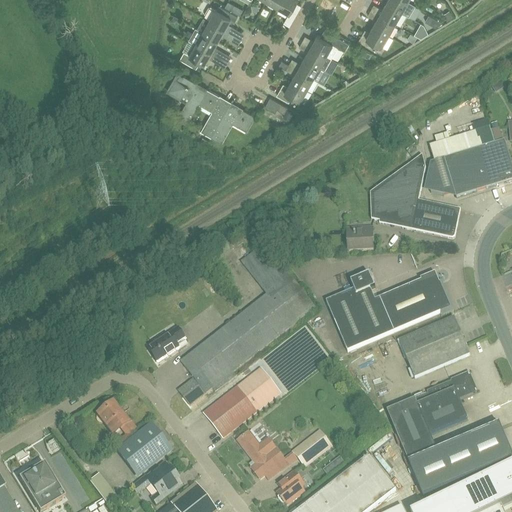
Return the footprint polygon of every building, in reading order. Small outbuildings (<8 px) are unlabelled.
[(295,2),(296,0),(280,0),(277,7),(289,14),(284,22),(290,26),(302,5),(295,2)] [(387,0),(386,3),(401,12),(408,1),(406,0),(387,0)] [(374,4),(371,10),(395,24),(401,12),(386,3),(382,9),(374,4)] [(208,21),(232,35),(235,29),(227,24),(228,22),(229,23),(230,23),(231,23),(233,23),(234,22),(235,21),(237,17),(219,6),(217,10),(215,9),(211,6),(208,7),(204,13),(205,17),(209,19),(208,21)] [(376,20),(373,26),(388,35),(395,24),(371,10),(368,15),(376,20)] [(203,18),(197,29),(202,32),(217,41),(220,35),(229,40),(232,35),(208,21),(203,18)] [(436,27),(443,22),(435,18),(431,24),(436,27)] [(381,47),(388,35),(373,26),(369,32),(365,30),(358,41),(370,48),(373,42),(381,47)] [(202,32),(195,43),(219,57),(222,52),(214,47),(217,41),(202,32)] [(305,36),(302,41),(332,58),(338,47),(317,34),(313,41),(305,36)] [(335,36),(332,42),(345,50),(349,44),(335,36)] [(319,66),(325,70),(332,58),(302,41),(299,46),(307,52),(304,57),(319,66)] [(216,63),(219,57),(195,43),(189,55),(185,52),(180,60),(195,68),(199,61),(204,64),(207,58),(216,63)] [(313,78),(319,66),(304,57),(300,63),(292,58),(289,64),(313,78)] [(294,74),(290,80),(306,89),(313,78),(289,64),(285,69),(294,74)] [(178,119),(187,124),(207,89),(184,75),(183,76),(176,73),(173,79),(175,80),(168,91),(181,99),(183,94),(190,98),(178,119)] [(299,101),(306,89),(290,80),(287,86),(282,83),(276,95),(288,102),(291,96),(299,101)] [(201,132),(210,137),(230,102),(207,89),(187,124),(199,103),(213,111),(201,132)] [(277,109),(284,113),(287,109),(287,107),(270,97),(265,107),(275,113),(277,109)] [(246,130),(254,116),(230,102),(210,137),(220,143),(233,122),(246,130)] [(283,117),(289,121),(293,113),(291,112),(287,109),(283,117)] [(456,198),(511,180),(511,163),(505,140),(495,143),(490,127),(450,139),(448,133),(435,137),(436,143),(429,145),(434,162),(431,164),(425,191),(456,198)] [(454,239),(460,210),(419,201),(426,168),(423,157),(422,155),(370,193),(371,219),(379,221),(379,223),(454,239)] [(348,250),(373,249),(372,227),(347,229),(348,250)] [(266,244),(241,262),(266,296),(181,362),(194,380),(205,394),(316,309),(266,244)] [(348,353),(451,309),(435,273),(421,280),(422,281),(376,301),(371,291),(375,289),(371,280),(367,281),(365,277),(351,283),(354,291),(326,303),(348,353)] [(415,378),(470,355),(454,318),(399,341),(415,378)] [(177,345),(186,340),(178,328),(148,348),(158,363),(180,349),(177,345)] [(222,439),(257,412),(273,400),(268,394),(275,389),(268,381),(262,386),(254,375),(204,414),(222,439)] [(437,452),(430,436),(468,420),(459,399),(472,393),(474,388),(469,376),(452,383),(452,382),(427,392),(428,394),(387,412),(409,464),(437,452)] [(194,380),(179,392),(190,406),(205,394),(194,380)] [(106,423),(113,432),(120,427),(127,436),(118,443),(122,448),(118,451),(136,475),(168,450),(150,426),(139,435),(134,428),(122,414),(120,415),(112,405),(100,415),(100,419),(102,422),(106,423)] [(511,455),(500,426),(437,452),(409,464),(424,499),(511,462),(511,455)] [(288,464),(276,449),(268,438),(259,445),(249,432),(237,441),(255,465),(251,469),(260,481),(278,466),(281,470),(288,464)] [(320,432),(294,452),(305,467),(331,446),(320,432)] [(368,511),(396,491),(369,457),(298,511),(368,511)] [(345,464),(340,457),(334,462),(339,469),(345,464)] [(38,511),(42,511),(65,498),(44,464),(33,470),(31,467),(27,469),(29,473),(19,479),(38,511)] [(167,469),(163,464),(146,478),(145,476),(131,487),(137,494),(151,483),(159,493),(152,499),(156,504),(172,492),(168,487),(178,479),(169,468),(167,469)] [(285,503),(287,506),(304,492),(300,487),(304,484),(294,472),(278,485),(282,490),(278,494),(280,497),(278,498),(283,505),(285,503)] [(5,487),(0,477),(0,511),(17,511),(3,489),(5,487)] [(216,511),(195,484),(171,503),(177,511),(216,511)]
